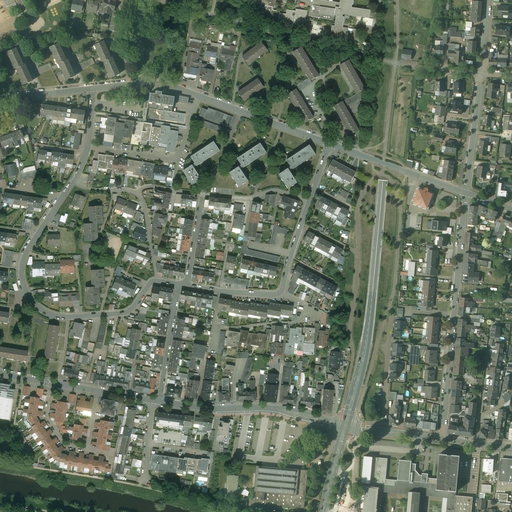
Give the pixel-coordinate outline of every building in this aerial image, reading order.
[(3,0),(6,7),(15,3),(16,6),(16,7),(19,14),(28,10),(25,2),(22,4),(20,0),(3,0)] [(83,2),(73,0),(71,9),(81,11),(83,2)] [(97,0),(97,2),(88,0),(86,9),(92,10),(91,11),(96,12),(97,7),(99,8),(101,0),(99,0),(97,0)] [(115,3),(105,0),(104,0),(102,7),(105,8),(112,10),(113,10),(115,3)] [(295,17),(292,17),(292,15),(293,11),(287,10),(286,14),(279,14),(280,11),(272,10),(273,7),(274,7),(275,0),(284,0),(284,3),(295,4),(295,0),(264,0),(264,4),(266,4),(265,8),(259,7),(257,18),(267,19),(269,19),(269,21),(278,22),(278,24),(288,25),(289,24),(292,25),(292,31),(302,33),(304,23),(303,23),(304,21),(306,21),(307,11),(296,10),(295,17)] [(340,0),(340,3),(319,0),(313,0),(312,14),(320,15),(334,17),(334,16),(336,16),(335,27),(332,26),(330,38),(348,40),(347,43),(355,44),(355,42),(358,42),(360,30),(353,29),(352,33),(346,32),(347,28),(343,27),(344,17),(342,17),(343,15),(369,19),(370,11),(352,8),(352,5),(353,5),(353,0),(340,0)] [(481,2),(472,1),(472,6),(469,6),(468,11),(471,11),(480,12),(481,2)] [(508,7),(497,7),(497,15),(502,16),(503,16),(503,15),(507,15),(507,17),(508,17),(508,7)] [(480,12),(471,11),(471,17),(471,21),(480,22),(480,12)] [(116,15),(112,14),(111,22),(119,24),(121,16),(117,15),(116,15)] [(307,21),(306,21),(304,21),(303,23),(304,23),(302,33),(310,34),(312,21),(307,20),(307,21)] [(119,24),(111,22),(109,30),(118,32),(119,24)] [(506,27),(496,26),(496,34),(505,35),(505,31),(506,31),(506,27)] [(479,28),(471,28),(471,32),(471,37),(479,37),(479,28)] [(105,49),(102,41),(94,45),(96,49),(96,50),(99,58),(100,57),(102,62),(103,61),(105,66),(108,74),(109,73),(110,78),(118,75),(115,67),(114,64),(111,57),(109,58),(106,51),(107,51),(106,48),(105,49)] [(475,42),(467,41),(466,48),(469,48),(468,53),(474,53),(475,42)] [(201,45),(191,43),(189,52),(190,52),(189,56),(187,67),(196,69),(198,57),(199,54),(201,45)] [(261,43),(242,57),(249,65),(268,51),(261,43)] [(61,51),(58,44),(50,47),(52,52),(51,52),(55,60),(55,59),(57,64),(59,63),(61,68),(60,68),(63,76),(64,76),(66,80),(74,77),(71,69),(70,66),(69,67),(66,59),(65,60),(62,53),(61,51)] [(218,48),(208,46),(206,56),(211,57),(216,58),(218,48)] [(443,47),(435,46),(434,54),(438,55),(442,56),(443,47)] [(319,76),(302,47),(293,53),(308,78),(310,81),(311,81),(319,76)] [(18,55),(15,48),(7,52),(9,56),(9,57),(12,64),(13,64),(15,69),(16,68),(18,72),(17,73),(21,81),(21,80),(23,85),(31,81),(28,74),(29,74),(27,71),(27,72),(24,64),(22,65),(19,58),(20,58),(19,55),(18,55)] [(229,50),(223,49),(221,60),(226,61),(232,62),(233,62),(235,51),(229,50)] [(412,52),(403,50),(402,57),(404,57),(403,59),(411,60),(412,52)] [(459,50),(455,50),(455,51),(454,51),(448,50),(447,56),(454,57),(453,65),(462,65),(463,51),(459,51),(459,50)] [(493,59),(489,58),(489,66),(496,67),(497,59),(493,59)] [(499,59),(497,59),(496,67),(506,67),(506,59),(499,59)] [(365,89),(349,60),(340,65),(356,94),(362,91),(365,89)] [(232,62),(226,61),(224,70),(230,71),(232,62)] [(196,69),(187,67),(185,67),(184,73),(197,75),(198,69),(196,69)] [(206,69),(204,69),(203,76),(202,81),(211,83),(214,71),(206,69)] [(308,78),(295,87),(296,89),(298,92),(312,83),(311,81),(310,81),(308,78)] [(258,79),(238,92),(244,101),(264,88),(258,79)] [(444,82),(435,82),(435,91),(443,92),(444,82)] [(463,83),(454,83),(454,93),(463,93),(463,83)] [(497,85),(489,83),(487,94),(488,94),(492,95),(496,95),(497,85)] [(298,92),(296,89),(287,95),(305,123),(313,117),(298,92)] [(185,126),(145,120),(147,108),(148,102),(150,93),(150,91),(147,91),(142,120),(106,114),(105,117),(107,117),(116,118),(125,120),(134,121),(143,123),(152,124),(160,126),(169,127),(178,128),(185,129),(185,126)] [(174,97),(161,95),(161,92),(155,91),(155,94),(150,93),(148,102),(172,106),(173,101),(174,97)] [(356,94),(343,102),(346,107),(365,95),(362,91),(356,94)] [(188,98),(174,95),(174,97),(173,101),(187,104),(188,98)] [(451,105),(448,104),(447,112),(461,114),(462,106),(460,106),(460,102),(452,101),(451,105)] [(172,106),(148,102),(147,108),(157,110),(171,112),(172,106)] [(343,102),(334,107),(350,135),(359,130),(346,107),(343,102)] [(446,107),(436,106),(435,115),(438,116),(444,117),(446,107)] [(202,108),(199,116),(205,118),(206,113),(208,110),(202,108)] [(216,111),(208,108),(208,110),(206,113),(214,116),(216,111)] [(84,111),(78,110),(76,119),(76,120),(83,121),(84,111)] [(169,121),(171,112),(157,110),(157,112),(158,114),(159,114),(160,116),(160,119),(169,121)] [(171,112),(169,121),(184,123),(185,114),(171,112)] [(233,117),(222,113),(220,118),(231,122),(233,117)] [(491,117),(484,115),(482,125),(490,126),(491,117)] [(116,118),(107,117),(103,141),(112,143),(116,118)] [(511,129),(511,118),(505,117),(503,130),(511,131),(511,129)] [(125,120),(116,118),(112,143),(121,144),(122,137),(125,120)] [(134,121),(125,120),(122,137),(131,139),(131,136),(134,121)] [(143,123),(134,121),(131,136),(132,136),(133,136),(131,144),(139,146),(139,144),(143,123)] [(231,131),(204,121),(202,127),(229,136),(231,131)] [(152,124),(143,123),(139,144),(148,146),(152,124)] [(454,124),(450,123),(450,124),(449,132),(458,134),(460,126),(454,125),(454,124)] [(160,126),(152,124),(148,146),(157,147),(160,126)] [(169,127),(160,126),(157,147),(157,148),(166,149),(169,127)] [(178,128),(169,127),(166,149),(165,151),(174,153),(176,142),(177,136),(178,128)] [(21,131),(10,135),(13,142),(14,146),(14,147),(19,145),(17,140),(23,138),(23,137),(21,131)] [(10,134),(0,137),(0,141),(2,146),(5,145),(13,142),(10,135),(10,134)] [(453,142),(447,141),(445,152),(455,153),(457,144),(453,144),(453,142)] [(488,142),(480,141),(478,151),(486,152),(488,142)] [(214,142),(192,157),(195,163),(197,165),(198,166),(220,151),(214,142)] [(261,143),(238,158),(243,166),(244,168),(267,153),(261,143)] [(510,145),(501,144),(499,157),(509,158),(510,145)] [(310,145),(287,160),(291,167),(293,168),(293,169),(316,154),(310,145)] [(46,151),(38,150),(37,160),(44,161),(46,151)] [(52,153),(46,151),(44,161),(51,162),(52,153)] [(59,154),(52,153),(51,162),(58,163),(59,154)] [(66,155),(59,154),(58,163),(65,164),(66,155)] [(74,156),(66,155),(65,164),(69,164),(69,163),(72,164),(74,156)] [(113,157),(106,156),(99,155),(98,161),(97,167),(102,167),(107,168),(107,169),(111,169),(112,169),(113,160),(113,157)] [(127,160),(119,159),(119,161),(113,160),(112,169),(117,170),(117,171),(125,172),(126,170),(127,160)] [(141,162),(127,160),(126,170),(134,172),(134,174),(139,175),(139,174),(141,162)] [(333,160),(327,171),(333,174),(334,173),(339,164),(333,161),(333,160)] [(92,167),(89,166),(88,172),(96,173),(97,167),(98,161),(93,161),(92,167)] [(454,162),(445,161),(444,168),(453,169),(454,162)] [(155,165),(141,162),(139,174),(147,175),(147,177),(153,178),(155,167),(155,165)] [(202,179),(194,167),(197,165),(195,163),(183,171),(193,185),(202,179)] [(339,164),(334,173),(339,176),(344,167),(345,166),(339,163),(339,164)] [(13,165),(6,166),(7,173),(9,173),(10,177),(17,175),(16,168),(15,164),(13,165)] [(242,165),(230,173),(240,187),(249,181),(240,169),(243,166),(242,165)] [(487,167),(478,166),(478,170),(477,170),(476,177),(486,178),(485,178),(486,172),(487,172),(487,167)] [(168,169),(155,167),(153,177),(167,179),(168,169)] [(291,167),(280,174),(289,188),(298,182),(290,170),(293,168),(291,167)] [(339,176),(339,177),(345,180),(345,179),(350,170),(344,167),(339,176)] [(453,169),(444,168),(443,175),(452,176),(453,169)] [(356,172),(350,169),(350,170),(345,179),(351,182),(350,183),(351,183),(356,172)] [(503,182),(499,182),(499,185),(498,185),(497,184),(497,185),(496,197),(507,199),(508,191),(508,190),(504,190),(504,188),(502,187),(503,182)] [(426,188),(424,189),(419,187),(417,188),(411,202),(412,204),(426,210),(428,209),(430,204),(432,203),(432,202),(432,200),(434,195),(433,193),(428,191),(428,190),(427,189),(426,188)] [(172,193),(164,192),(163,196),(162,199),(170,201),(172,193)] [(14,195),(5,193),(3,203),(13,204),(14,195)] [(266,193),(265,201),(273,203),(272,207),(275,208),(277,196),(266,193)] [(84,198),(75,194),(71,205),(80,209),(84,198)] [(21,196),(14,195),(13,204),(20,205),(21,196)] [(28,197),(21,196),(20,205),(27,206),(28,197)] [(298,202),(284,196),(284,197),(282,203),(288,206),(288,205),(296,208),(298,202)] [(320,196),(316,205),(322,208),(326,200),(320,196)] [(35,198),(28,197),(27,206),(34,207),(35,198)] [(39,198),(39,199),(35,198),(34,207),(41,209),(41,206),(45,206),(45,205),(46,204),(47,199),(39,198)] [(128,202),(119,199),(118,203),(117,203),(115,209),(121,211),(121,210),(124,211),(128,202)] [(170,201),(162,199),(162,203),(160,207),(168,209),(170,201)] [(209,201),(205,200),(204,208),(207,208),(214,209),(214,206),(209,206),(209,201)] [(332,202),(326,200),(322,208),(327,211),(332,202)] [(136,205),(128,202),(124,211),(127,212),(127,213),(132,216),(134,211),(134,210),(136,205)] [(337,206),(332,202),(327,211),(333,214),(337,206)] [(261,204),(254,203),(253,209),(251,209),(251,212),(252,213),(259,214),(261,204)] [(296,208),(288,205),(288,206),(285,212),(287,213),(286,217),(293,219),(294,215),(295,213),(297,209),(296,208)] [(343,209),(337,206),(333,214),(339,217),(343,209)] [(478,207),(469,206),(467,225),(477,226),(478,215),(494,221),(497,212),(479,206),(478,207)] [(100,207),(89,207),(90,224),(84,224),(85,241),(96,240),(96,223),(101,223),(100,207)] [(207,208),(204,208),(202,217),(210,218),(211,214),(206,213),(207,208)] [(349,212),(343,209),(339,217),(344,220),(349,212)] [(259,214),(252,213),(250,222),(258,223),(259,214)] [(168,216),(155,214),(152,227),(154,228),(160,229),(161,223),(166,224),(168,216)] [(241,215),(236,214),(235,214),(233,228),(241,229),(242,229),(243,225),(244,216),(241,215)] [(511,218),(503,215),(500,223),(503,224),(500,231),(504,232),(506,226),(509,226),(511,218)] [(210,220),(202,218),(200,227),(209,228),(210,220)] [(446,222),(432,221),(431,230),(442,231),(446,231),(446,229),(446,228),(446,222)] [(258,223),(250,222),(248,236),(248,237),(250,237),(256,238),(258,223)] [(289,231),(274,225),(270,245),(275,246),(278,234),(281,234),(287,236),(289,231)] [(140,229),(137,228),(135,232),(134,232),(133,235),(133,236),(134,236),(133,237),(143,241),(145,236),(145,235),(144,234),(145,232),(140,229)] [(160,229),(154,228),(152,233),(155,234),(156,235),(160,236),(161,230),(160,229)] [(309,232),(304,241),(310,244),(315,236),(309,232)] [(16,235),(7,234),(5,242),(15,243),(16,235)] [(59,236),(47,236),(48,245),(60,244),(59,236)] [(320,238),(315,236),(310,244),(316,247),(320,238)] [(447,237),(439,237),(439,240),(437,240),(437,245),(446,246),(447,237)] [(320,238),(316,247),(322,250),(326,241),(320,238)] [(280,257),(248,250),(247,247),(248,241),(243,240),(240,254),(278,263),(280,257)] [(332,244),(326,241),(322,250),(327,253),(332,244)] [(473,243),(466,241),(465,249),(473,251),(473,245),(473,243)] [(337,247),(332,244),(327,253),(333,256),(337,247)] [(137,249),(128,245),(124,254),(134,258),(137,249)] [(343,250),(337,247),(333,256),(338,259),(343,250)] [(205,249),(197,248),(196,253),(200,254),(200,257),(205,258),(206,255),(209,255),(210,250),(205,249)] [(147,253),(137,249),(134,258),(143,262),(147,253)] [(438,251),(429,250),(427,264),(434,264),(435,258),(437,258),(438,251)] [(475,255),(465,253),(464,263),(473,265),(476,265),(476,262),(475,262),(475,255)] [(236,258),(228,256),(226,268),(234,270),(236,258)] [(73,260),(60,261),(60,265),(60,273),(74,273),(74,262),(73,260)] [(250,261),(243,260),(241,269),(248,270),(250,261)] [(257,263),(250,261),(248,270),(255,272),(257,263)] [(44,263),(32,263),(32,274),(35,274),(35,276),(45,275),(44,265),(44,263)] [(264,264),(257,263),(255,272),(262,273),(264,264)] [(464,263),(463,272),(469,272),(473,273),(473,265),(464,263)] [(271,266),(264,264),(262,273),(268,275),(271,266)] [(434,264),(427,264),(427,268),(422,268),(421,274),(437,276),(438,269),(434,269),(434,264)] [(60,265),(44,265),(45,275),(60,275),(60,273),(60,265)] [(278,268),(271,266),(268,275),(275,277),(278,268)] [(297,267),(293,275),(299,278),(303,270),(297,267)] [(91,287),(85,288),(86,304),(98,304),(97,287),(103,287),(102,269),(90,270),(91,287)] [(309,273),(303,270),(299,278),(305,281),(309,273)] [(473,273),(469,272),(468,281),(478,282),(479,273),(473,273)] [(315,276),(309,273),(305,281),(310,284),(315,276)] [(320,279),(315,276),(310,284),(316,287),(320,279)] [(121,279),(116,277),(112,287),(121,291),(122,291),(125,282),(120,280),(121,279)] [(140,282),(133,279),(131,283),(135,285),(135,286),(138,287),(140,282)] [(320,279),(316,287),(321,290),(326,282),(320,279)] [(130,284),(125,282),(122,291),(121,291),(120,295),(125,297),(127,293),(131,295),(135,286),(135,285),(131,283),(130,284)] [(331,284),(326,282),(321,290),(326,292),(327,293),(331,284)] [(337,287),(331,284),(327,293),(333,296),(337,287)] [(160,288),(153,287),(152,293),(152,292),(151,297),(151,299),(159,300),(159,298),(160,288)] [(174,289),(166,288),(165,296),(166,296),(173,297),(174,289)] [(59,293),(48,294),(48,292),(45,293),(43,293),(44,298),(44,301),(49,301),(49,300),(52,300),(52,303),(59,303),(59,297),(59,293)] [(73,296),(59,297),(59,303),(60,306),(74,306),(74,305),(73,296)] [(469,299),(460,298),(459,307),(470,308),(471,308),(472,303),(468,302),(469,299)] [(227,300),(220,299),(218,310),(222,311),(223,309),(224,309),(226,309),(227,311),(230,311),(232,301),(229,301),(227,301),(227,300)] [(238,302),(232,301),(230,311),(230,312),(236,313),(238,302)] [(244,303),(238,302),(236,313),(242,314),(244,303)] [(250,305),(244,303),(242,314),(248,315),(248,314),(250,305)] [(257,304),(251,303),(250,305),(248,314),(255,315),(257,304)] [(276,304),(270,303),(269,306),(268,314),(274,315),(276,304)] [(263,305),(257,304),(255,315),(261,316),(263,305)] [(282,305),(276,304),(274,315),(280,316),(282,305)] [(269,306),(263,305),(261,316),(267,317),(268,314),(269,306)] [(293,307),(282,305),(281,314),(292,316),(293,307)] [(470,308),(459,307),(458,315),(467,316),(467,313),(469,314),(470,308)] [(9,313),(0,311),(0,322),(7,323),(9,313)] [(139,313),(138,313),(137,316),(136,316),(135,319),(144,321),(145,314),(139,313)] [(467,320),(458,319),(458,328),(466,329),(466,325),(467,320)] [(169,321),(160,320),(159,327),(167,328),(169,321)] [(403,321),(395,321),(394,328),(395,328),(395,331),(394,331),(394,336),(400,336),(400,331),(400,328),(405,329),(406,322),(403,321)] [(184,324),(176,323),(175,330),(183,331),(184,324)] [(78,325),(75,324),(73,330),(70,329),(69,335),(74,336),(74,335),(81,336),(84,325),(82,325),(79,324),(78,325)] [(58,326),(48,325),(43,358),(54,360),(58,326)] [(283,327),(275,326),(275,331),(274,333),(282,335),(283,327)] [(500,327),(492,326),(491,336),(499,337),(500,327)] [(167,328),(159,327),(158,332),(158,334),(166,335),(167,328)] [(302,328),(296,327),(296,329),(295,343),(298,343),(297,351),(298,351),(303,351),(304,349),(305,336),(301,335),(302,328)] [(290,328),(289,343),(286,343),(285,351),(294,352),(295,343),(296,329),(290,328)] [(316,329),(305,328),(305,336),(304,349),(313,350),(314,337),(315,337),(316,329)] [(466,329),(458,328),(457,336),(465,337),(466,332),(466,329)] [(140,332),(132,330),(130,339),(138,341),(140,332)] [(183,331),(175,330),(174,336),(182,338),(183,334),(183,331)] [(220,331),(217,355),(223,355),(226,332),(220,331)] [(248,333),(241,331),(241,334),(239,341),(246,342),(245,347),(250,348),(251,342),(252,335),(248,334),(248,333)] [(325,331),(321,331),(319,342),(322,342),(322,346),(327,346),(328,332),(325,331)] [(241,334),(229,332),(227,345),(233,346),(232,349),(238,350),(239,341),(241,334)] [(274,333),(271,333),(270,333),(270,340),(269,341),(273,341),(271,352),(275,352),(275,353),(281,354),(283,344),(281,343),(282,335),(274,333)] [(260,335),(253,334),(252,335),(251,342),(260,344),(260,347),(265,348),(267,339),(267,336),(266,335),(261,335),(260,335)] [(464,339),(457,338),(456,347),(464,347),(464,343),(464,339)] [(138,341),(130,339),(128,346),(128,348),(136,350),(138,341)] [(165,341),(157,340),(156,347),(164,348),(165,341)] [(181,344),(173,342),(172,349),(180,351),(181,344)] [(399,344),(393,343),(393,348),(392,351),(393,351),(392,355),(401,356),(402,344),(399,344)] [(504,344),(497,343),(496,347),(495,346),(495,349),(494,353),(502,355),(504,344)] [(206,346),(194,344),(192,353),(192,356),(196,357),(204,359),(206,346)] [(121,347),(114,345),(112,352),(120,354),(120,353),(121,348),(121,347)] [(28,351),(0,347),(0,357),(26,361),(28,351)] [(164,348),(156,347),(155,354),(163,356),(164,348)] [(464,347),(456,347),(455,355),(465,356),(467,356),(468,348),(467,348),(464,347)] [(136,350),(128,348),(127,350),(126,357),(134,359),(136,350)] [(180,351),(172,349),(171,357),(178,358),(180,351)] [(413,349),(411,349),(409,364),(418,365),(419,356),(420,349),(413,349)] [(437,351),(426,350),(426,356),(425,362),(436,363),(437,351)] [(331,352),(330,360),(342,361),(343,353),(337,352),(331,352)] [(502,355),(494,353),(494,356),(493,360),(501,362),(502,355)] [(87,357),(75,354),(75,355),(82,356),(80,364),(85,365),(87,357)] [(163,356),(155,354),(154,359),(154,362),(162,364),(163,356)] [(82,356),(75,355),(74,359),(73,362),(80,364),(82,356)] [(465,356),(455,355),(453,375),(463,375),(464,366),(466,366),(466,361),(464,361),(465,356)] [(178,358),(171,357),(169,365),(177,366),(177,364),(178,358)] [(248,358),(240,383),(243,383),(243,384),(246,384),(246,383),(255,357),(248,358)] [(215,361),(208,360),(206,369),(205,378),(212,379),(215,361)] [(342,361),(330,360),(329,367),(341,369),(342,361)] [(80,364),(73,362),(72,367),(71,370),(78,371),(80,364)] [(162,364),(154,362),(153,369),(161,370),(162,364)] [(395,364),(391,363),(390,370),(391,371),(391,373),(390,373),(390,378),(396,379),(396,374),(396,371),(401,371),(402,364),(395,364)] [(235,366),(227,364),(226,365),(228,365),(228,371),(224,371),(222,378),(229,378),(229,382),(232,382),(235,366)] [(71,370),(68,369),(66,376),(77,379),(78,371),(71,370)] [(435,371),(425,370),(424,381),(434,382),(434,381),(433,381),(434,371),(435,371)] [(278,375),(268,374),(267,385),(277,386),(278,375)] [(511,377),(509,377),(505,376),(503,389),(511,390),(511,385),(511,377)] [(193,380),(190,380),(189,386),(188,386),(186,396),(195,398),(197,389),(198,390),(199,381),(193,380)] [(212,382),(205,380),(202,394),(202,398),(209,399),(212,382)] [(461,381),(453,381),(452,389),(460,390),(461,390),(461,386),(461,381)] [(9,385),(0,383),(0,396),(13,399),(15,390),(9,389),(9,385)] [(267,385),(264,400),(276,402),(278,386),(267,385)] [(423,386),(421,386),(421,393),(426,393),(425,396),(436,398),(437,387),(423,386)] [(173,388),(168,388),(166,396),(174,397),(175,389),(173,388)] [(331,390),(324,389),(323,395),(323,396),(322,407),(321,411),(330,414),(332,412),(332,404),(334,404),(335,397),(333,396),(334,390),(331,390)] [(460,390),(452,389),(451,397),(460,398),(460,394),(460,390)] [(309,391),(302,390),(301,405),(307,406),(310,407),(310,406),(311,398),(307,398),(307,395),(309,395),(309,391)] [(222,391),(220,391),(220,396),(219,396),(219,401),(219,402),(230,401),(229,391),(222,391)] [(238,391),(237,392),(237,401),(247,401),(247,391),(244,391),(238,391)] [(250,391),(247,391),(247,401),(256,401),(256,391),(255,391),(250,391)] [(504,401),(511,400),(510,393),(503,394),(504,401)] [(287,395),(282,395),(281,403),(289,404),(289,403),(290,396),(287,395)] [(13,399),(0,396),(0,418),(9,420),(13,399)] [(292,396),(290,396),(289,403),(297,404),(297,397),(296,396),(292,396)] [(460,398),(451,397),(451,405),(459,405),(459,402),(460,398)] [(496,398),(487,397),(487,399),(486,404),(489,404),(495,405),(496,398)] [(315,399),(311,398),(310,406),(320,407),(320,399),(315,399)] [(114,401),(103,400),(103,401),(101,401),(100,407),(102,408),(101,413),(113,415),(114,406),(113,406),(114,401)] [(477,403),(466,402),(464,414),(475,415),(477,403)] [(459,405),(451,405),(450,412),(458,413),(459,409),(459,405)] [(394,416),(390,415),(389,424),(393,425),(398,426),(398,423),(399,423),(399,420),(399,419),(400,407),(395,406),(394,416)] [(136,409),(128,408),(126,417),(134,419),(136,409)] [(506,410),(499,410),(497,419),(505,420),(506,410)] [(168,413),(159,412),(158,419),(164,420),(167,421),(168,413)] [(411,414),(407,413),(407,417),(405,417),(404,427),(415,429),(416,420),(416,419),(411,418),(411,414)] [(185,416),(176,414),(175,425),(183,427),(185,416)] [(194,417),(185,416),(183,427),(183,428),(189,429),(190,429),(190,427),(192,427),(194,417)] [(475,418),(465,416),(463,427),(473,428),(475,418)] [(36,418),(28,417),(27,420),(29,422),(32,426),(38,422),(39,421),(37,418),(36,418)] [(134,419),(126,417),(124,427),(132,428),(134,419)] [(204,419),(196,417),(195,424),(199,425),(203,426),(203,425),(204,419)] [(213,420),(204,418),(203,425),(203,426),(202,430),(202,432),(207,433),(208,431),(211,431),(213,420)] [(505,420),(497,419),(496,429),(504,430),(505,420)] [(32,426),(31,427),(34,431),(45,423),(44,421),(40,424),(38,422),(32,426)] [(219,425),(216,441),(224,442),(225,438),(228,438),(230,423),(228,422),(223,421),(222,426),(219,425)] [(45,423),(34,431),(36,435),(44,430),(43,428),(47,425),(45,423)] [(457,424),(449,423),(449,425),(448,433),(456,434),(457,426),(457,424)] [(461,427),(457,426),(456,434),(472,437),(473,428),(463,427),(461,427)] [(132,428),(124,427),(123,436),(130,437),(132,428)] [(44,430),(36,435),(39,439),(51,431),(49,429),(46,432),(44,430)] [(495,430),(488,429),(487,431),(487,438),(494,439),(495,430)] [(504,430),(496,429),(494,439),(502,439),(504,430)] [(484,430),(480,430),(479,438),(487,438),(487,431),(484,430)] [(51,431),(39,439),(42,443),(50,438),(48,436),(52,433),(51,431)] [(130,437),(123,436),(121,445),(128,446),(130,437)] [(50,438),(42,443),(45,447),(57,439),(55,437),(51,440),(50,438)] [(57,439),(45,447),(48,451),(56,446),(54,444),(58,441),(57,439)] [(56,446),(48,451),(51,456),(62,447),(61,445),(57,448),(56,446)] [(128,446),(121,445),(119,454),(126,456),(128,446)] [(62,447),(51,456),(54,460),(55,459),(61,454),(60,452),(64,449),(62,447)] [(459,455),(439,453),(437,479),(436,484),(436,489),(456,491),(459,455)] [(66,454),(62,454),(61,454),(55,459),(57,462),(59,462),(60,462),(64,462),(66,455),(66,454)] [(126,456),(119,454),(117,463),(124,465),(126,456)] [(161,455),(152,454),(150,468),(159,470),(159,468),(161,455)] [(161,455),(159,468),(163,469),(163,471),(167,471),(168,472),(170,457),(161,455)] [(385,484),(385,479),(387,458),(380,458),(379,458),(372,458),(372,457),(364,456),(362,482),(365,483),(385,484)] [(170,457),(168,472),(169,470),(172,471),(172,472),(176,473),(177,471),(179,458),(170,457)] [(184,459),(179,458),(177,471),(183,472),(183,471),(186,472),(187,470),(189,458),(185,457),(184,459)] [(198,459),(189,458),(187,470),(196,471),(198,459)] [(202,460),(198,459),(196,471),(196,475),(199,475),(199,477),(208,478),(209,472),(209,470),(208,470),(210,459),(202,458),(202,460)] [(489,458),(486,458),(486,459),(484,459),(483,471),(487,471),(487,473),(492,473),(493,460),(489,459),(489,458)] [(511,459),(501,459),(498,459),(496,490),(511,491),(511,459)] [(399,460),(397,481),(436,484),(437,479),(427,478),(428,474),(422,473),(422,475),(419,475),(415,470),(416,464),(411,464),(411,461),(399,460)] [(124,465),(117,463),(116,468),(115,473),(122,474),(124,467),(125,467),(125,465),(124,465)] [(299,470),(256,466),(254,491),(296,495),(299,470)] [(296,495),(254,491),(253,503),(304,508),(308,470),(299,470),(296,495)] [(239,476),(229,475),(228,484),(229,484),(228,493),(237,494),(239,476)] [(397,481),(395,480),(394,485),(385,484),(365,483),(365,487),(377,488),(377,491),(408,494),(409,491),(420,492),(420,495),(447,498),(455,499),(456,495),(456,491),(436,489),(436,484),(427,483),(397,481)] [(377,488),(365,487),(362,511),(374,511),(377,491),(377,488)] [(420,492),(409,491),(408,494),(406,511),(418,511),(420,495),(420,492)] [(508,494),(496,493),(495,500),(507,501),(508,494)] [(470,511),(472,497),(456,495),(455,499),(447,498),(445,511),(470,511)] [(485,500),(478,499),(477,509),(484,509),(485,500)]
